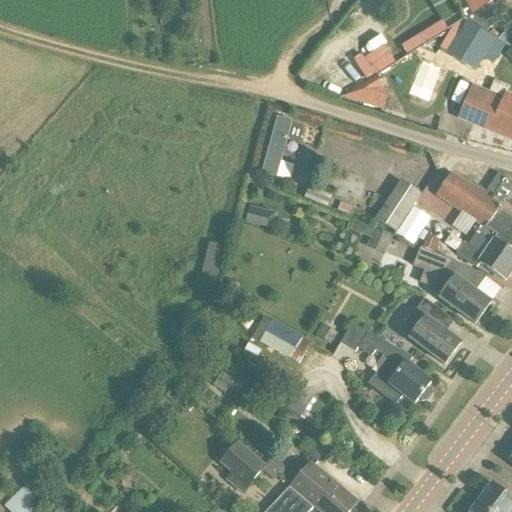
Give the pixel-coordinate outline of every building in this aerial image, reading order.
[(498,0),(467,20),(488,33),(510,12),(498,0)] [(496,40),(467,22),(447,55),(476,72),(483,60),(496,40)] [(496,40),(483,60),(494,66),(506,46),(496,39),(496,40)] [(384,87),(379,77),(343,99),(382,111),(387,93),(378,90),(384,87)] [(511,97),(507,95),(504,102),(472,89),(460,120),(511,142),(511,97)] [(277,118),(262,175),(276,179),(292,122),(277,118)] [(511,217),(500,210),(501,208),(452,175),(438,196),(447,202),(483,227),(476,237),(492,247),(497,240),(511,251),(511,217)] [(511,185),(500,177),(490,192),(504,202),(505,201),(511,206),(511,185)] [(397,233),(422,195),(402,182),(377,220),(397,233)] [(268,212),(250,208),(246,224),(264,228),(268,212)] [(392,237),(374,230),(367,249),(385,256),(392,237)] [(471,244),(467,242),(457,257),(476,270),(480,264),(506,282),(511,272),(511,251),(497,240),(492,247),(476,237),(471,244)] [(481,275),(422,251),(415,269),(441,279),(433,290),(434,295),(476,326),(491,304),(471,290),(481,275)] [(418,330),(410,340),(445,367),(461,345),(441,330),(450,319),(425,300),(408,322),(418,330)] [(266,333),(295,350),(289,360),(299,365),(311,344),(272,322),(271,323),(264,319),(252,339),(260,343),(266,333)] [(419,400),(422,403),(426,402),(431,396),(431,392),(428,389),(432,384),(408,365),(413,359),(381,342),(352,326),(341,345),(356,354),(359,348),(372,358),(377,352),(388,361),(374,380),(400,401),(403,397),(415,406),(419,400)] [(326,327),(319,338),(331,346),(338,335),(326,327)] [(330,451),(311,436),(301,448),(320,464),(330,451)] [(244,494),(265,468),(236,444),(220,463),(233,474),(227,480),(244,494)] [(126,459),(119,453),(108,468),(115,473),(126,459)] [(287,468),(274,458),(267,467),(279,477),(287,468)] [(351,511),(358,504),(311,465),(292,488),(319,511),(351,511)] [(32,503),(43,492),(30,480),(5,507),(10,511),(35,511),(38,509),(32,503)] [(489,511),(511,511),(511,499),(493,485),(479,504),(489,511)] [(311,511),(314,510),(291,489),(268,511),(311,511)]
